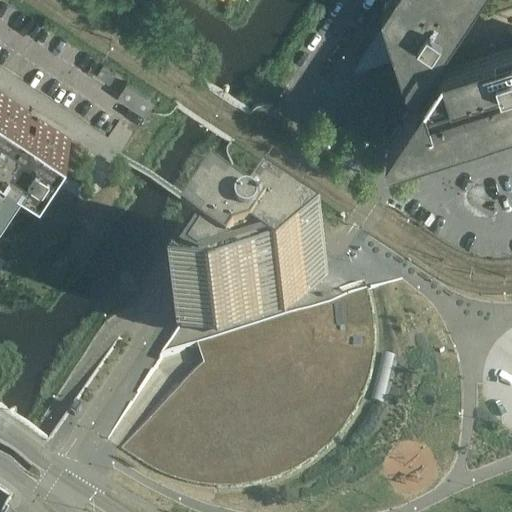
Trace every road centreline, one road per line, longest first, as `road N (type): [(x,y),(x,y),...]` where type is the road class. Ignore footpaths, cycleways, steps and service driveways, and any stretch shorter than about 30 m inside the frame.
road 1 (residential): [(360,0),(301,88),(297,107),(307,128),(416,191)]
road 2 (residential): [(137,123),(0,31)]
road 3 (secondary): [(116,511),(0,436)]
